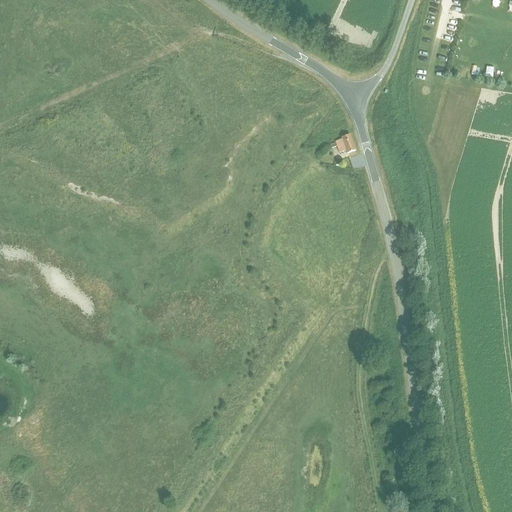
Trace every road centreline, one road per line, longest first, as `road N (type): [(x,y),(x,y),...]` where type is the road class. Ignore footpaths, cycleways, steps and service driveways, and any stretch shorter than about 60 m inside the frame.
road 1 (unclassified): [(435,511),(393,248),(348,101)]
road 2 (track): [(200,511),(367,264),(393,248)]
road 3 (track): [(0,125),(204,33),(223,36)]
road 4 (track): [(369,306),(358,385),(382,511)]
road 5 (unclassified): [(348,101),(323,73),(209,0)]
road 6 (unclassified): [(348,101),(383,69),(411,0)]
